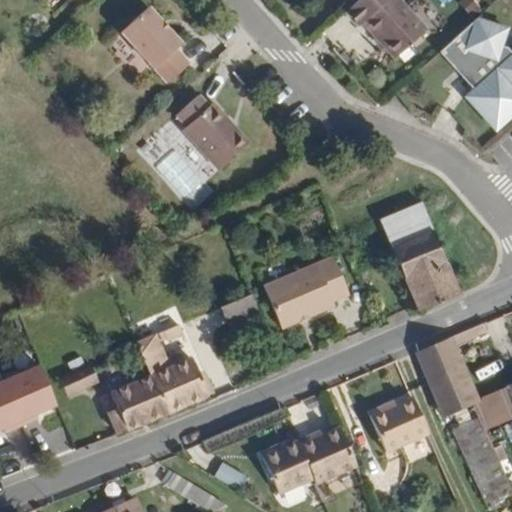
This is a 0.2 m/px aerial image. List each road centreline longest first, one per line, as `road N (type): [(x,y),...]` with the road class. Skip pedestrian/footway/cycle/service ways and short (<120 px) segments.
road 1 (residential): [(0,498),(511,287)]
road 2 (residential): [(511,226),(449,159),(322,98),(233,0)]
